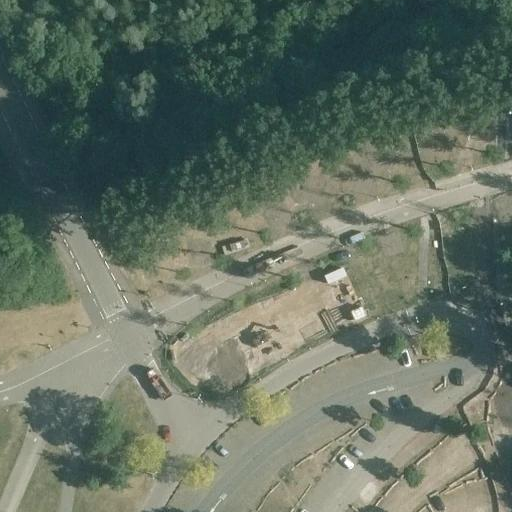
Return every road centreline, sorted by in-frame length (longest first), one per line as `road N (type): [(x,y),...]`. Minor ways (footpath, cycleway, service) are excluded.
road 1 (residential): [(189,440),(143,367),(0,82)]
road 2 (unclassified): [(367,340),(302,368),(189,440)]
